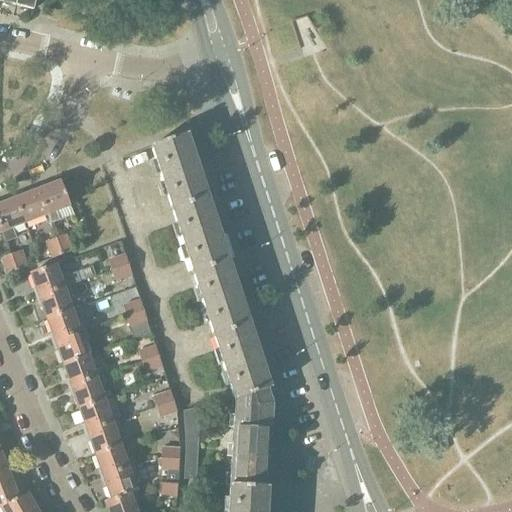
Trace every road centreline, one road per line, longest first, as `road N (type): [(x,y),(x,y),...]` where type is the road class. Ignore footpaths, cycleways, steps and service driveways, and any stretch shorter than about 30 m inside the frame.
road 1 (tertiary): [(237,103),(359,477)]
road 2 (residential): [(76,511),(0,348)]
road 3 (residential): [(0,174),(44,146),(86,57)]
road 4 (residential): [(86,57),(152,69),(206,54)]
